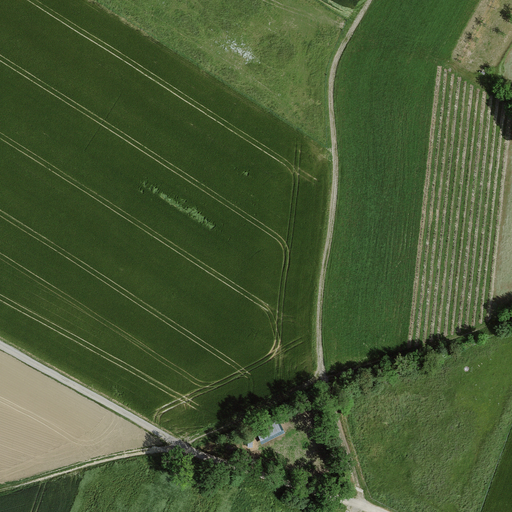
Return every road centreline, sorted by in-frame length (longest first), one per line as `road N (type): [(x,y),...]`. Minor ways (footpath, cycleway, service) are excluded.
road 1 (track): [(0,344),(181,445),(357,503)]
road 2 (track): [(324,378),(318,326),(334,193),(331,75),(370,0)]
road 3 (track): [(324,378),(181,445),(0,489)]
road 4 (track): [(511,316),(324,378)]
road 5 (track): [(364,505),(324,378)]
